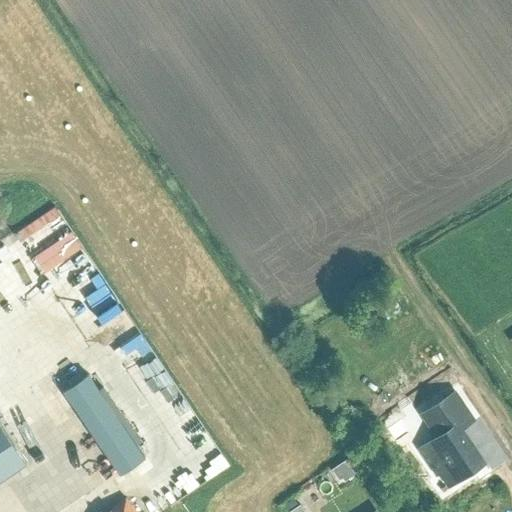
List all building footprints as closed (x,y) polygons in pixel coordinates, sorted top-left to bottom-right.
[(106,343),(111,354),(131,344),(126,333),(106,343)] [(120,473),(145,456),(136,443),(88,373),(62,390),(120,473)] [(472,417),(454,390),(421,413),(436,435),(419,447),(436,472),(439,470),(447,483),(483,459),(461,425),(472,417)] [(0,478),(25,462),(0,424),(0,478)] [(302,494),(289,503),(294,511),(306,511),(312,509),(302,494)] [(136,511),(125,497),(105,511),(136,511)]
